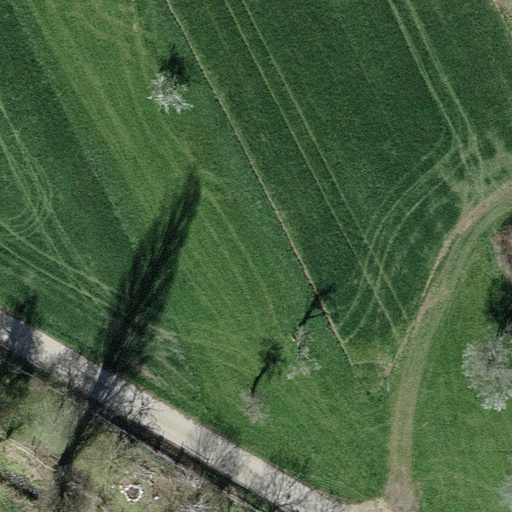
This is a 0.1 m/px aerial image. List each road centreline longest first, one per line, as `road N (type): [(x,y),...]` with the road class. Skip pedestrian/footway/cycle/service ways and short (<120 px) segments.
road 1 (tertiary): [(0,329),(319,511)]
road 2 (track): [(399,511),(406,377),(427,309),(453,251),(511,213)]
